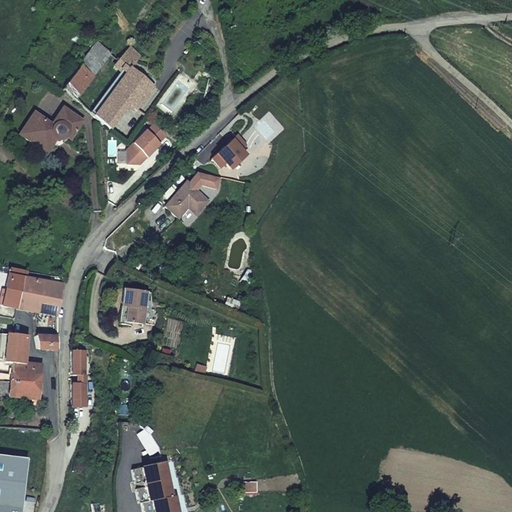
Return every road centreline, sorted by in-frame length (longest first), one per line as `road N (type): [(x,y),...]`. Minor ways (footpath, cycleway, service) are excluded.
road 1 (residential): [(275,72),(96,237),(73,281),(63,335),(61,473),(47,511)]
road 2 (unclassified): [(416,25),(349,38),(275,72)]
road 3 (unclassified): [(511,125),(432,52),(416,25)]
